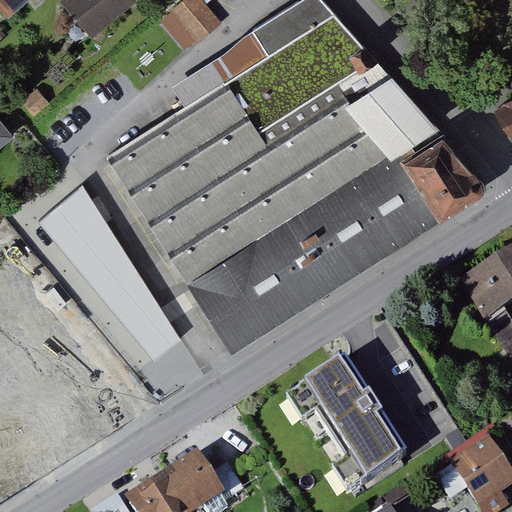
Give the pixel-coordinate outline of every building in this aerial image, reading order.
[(5,0),(16,13),(31,0),(5,0)] [(65,0),(95,36),(140,0),(65,0)] [(236,357),(442,219),(409,158),(446,132),(325,0),(311,0),(179,84),(192,103),(108,156),(236,357)] [(162,0),(197,43),(223,22),(207,2),(209,0),(162,0)] [(0,156),(23,139),(0,110),(0,156)] [(409,158),(442,219),(466,204),(479,195),(484,187),(481,174),(475,167),(446,132),(409,158)] [(511,261),(469,287),(493,328),(511,316),(511,261)] [(0,264),(0,413),(17,399),(77,348),(0,264)] [(80,303),(135,367),(156,350),(101,285),(80,303)] [(77,348),(17,399),(45,447),(60,442),(130,397),(90,348),(77,348)] [(362,502),(417,466),(350,365),(295,402),(362,502)] [(0,459),(21,491),(69,457),(60,442),(45,447),(17,399),(0,413),(0,459)] [(454,472),(481,511),(506,511),(511,508),(511,503),(509,498),(511,496),(511,462),(498,443),(454,472)] [(0,504),(21,491),(0,459),(0,504)] [(206,461),(134,507),(136,511),(214,511),(232,501),(206,461)]
